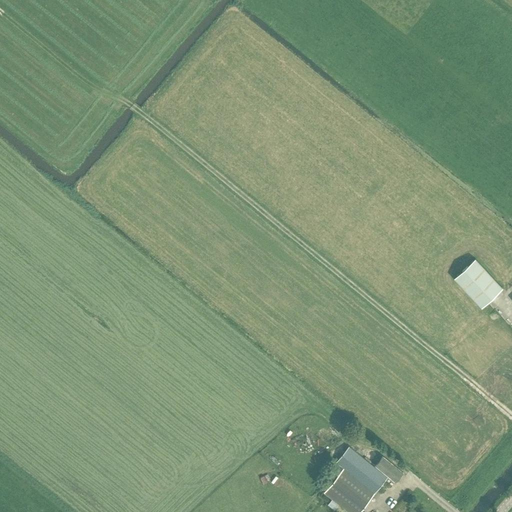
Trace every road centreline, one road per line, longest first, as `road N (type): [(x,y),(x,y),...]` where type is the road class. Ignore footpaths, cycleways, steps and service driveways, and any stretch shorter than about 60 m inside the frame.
road 1 (track): [(511,416),(146,116)]
road 2 (track): [(0,11),(85,81),(146,116)]
road 3 (track): [(115,97),(207,0)]
